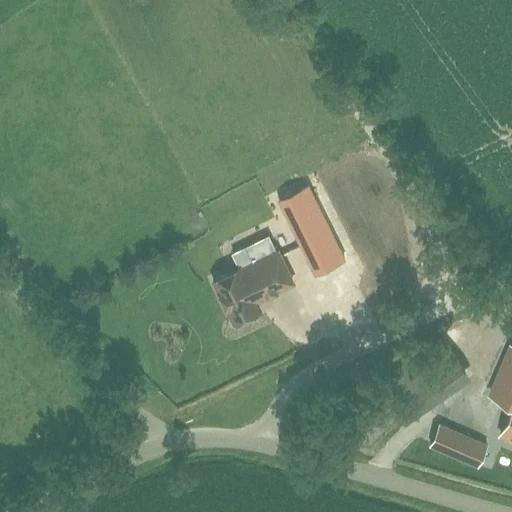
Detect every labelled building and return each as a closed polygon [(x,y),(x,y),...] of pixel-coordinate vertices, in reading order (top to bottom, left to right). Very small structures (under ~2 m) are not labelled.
[(279,199),(306,253),(334,239),(308,185),(279,199)] [(242,237),(223,246),(232,266),(251,257),(242,237)] [(260,310),(256,300),(293,282),(278,251),(241,270),(240,267),(213,280),(233,323),(246,317),(249,318),(256,314),(257,311),(260,310)] [(412,362),(431,390),(464,367),(444,339),(412,362)] [(511,439),(511,346),(490,395),(511,403),(511,406),(500,434),(511,439)] [(388,371),(385,366),(377,372),(380,377),(388,371)] [(477,465),(486,445),(439,424),(430,445),(477,465)]
